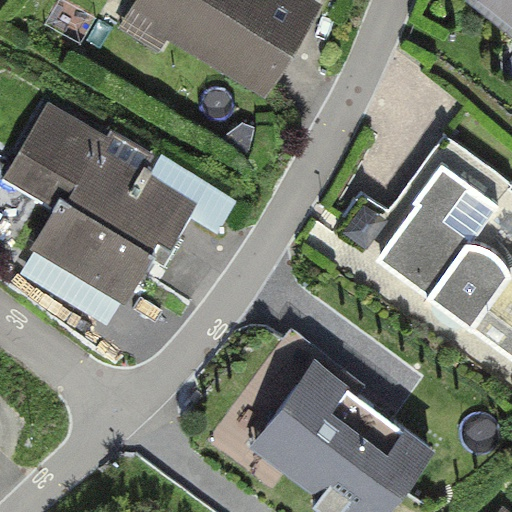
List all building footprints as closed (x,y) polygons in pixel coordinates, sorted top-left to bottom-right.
[(337,4),(330,0),(153,0),(138,28),(281,106),(337,4)] [(511,0),(487,0),(511,21),(511,0)] [(222,199),(58,103),(12,182),(62,211),(35,257),(149,323),(222,199)] [(509,183),(452,138),(374,235),(511,344),(511,240),(482,217),(509,183)] [(373,511),(434,432),(315,343),(247,433),(352,511),(373,511)] [(0,451),(8,442),(0,434),(0,451)] [(511,511),(511,503),(503,497),(492,511),(511,511)]
